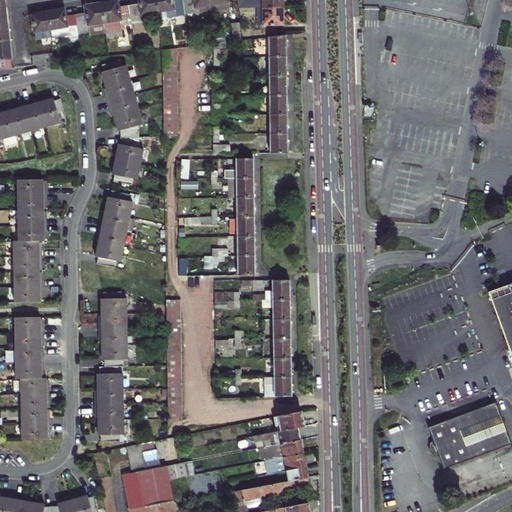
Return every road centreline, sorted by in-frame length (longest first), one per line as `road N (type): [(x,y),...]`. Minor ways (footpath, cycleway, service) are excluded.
road 1 (residential): [(0,469),(46,469),(69,446),(72,238),(90,171),(88,107),(76,84),(50,74),(0,85)]
road 2 (primary): [(361,511),(344,0)]
road 3 (primary): [(319,0),(331,511)]
